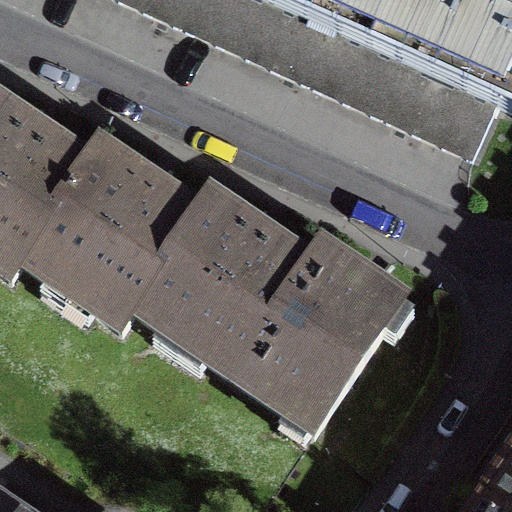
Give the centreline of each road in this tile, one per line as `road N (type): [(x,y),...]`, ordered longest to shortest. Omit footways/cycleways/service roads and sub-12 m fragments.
road 1 (residential): [(511,264),(0,30)]
road 2 (residential): [(511,353),(408,511)]
